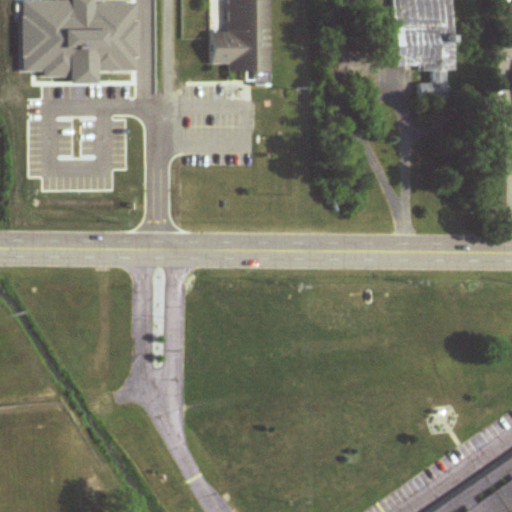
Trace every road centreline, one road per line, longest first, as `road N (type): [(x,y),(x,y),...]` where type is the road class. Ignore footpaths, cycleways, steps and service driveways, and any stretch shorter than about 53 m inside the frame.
road 1 (secondary): [(511,251),(0,246)]
road 2 (residential): [(156,248),(173,391)]
road 3 (residential): [(212,511),(178,453),(173,391)]
